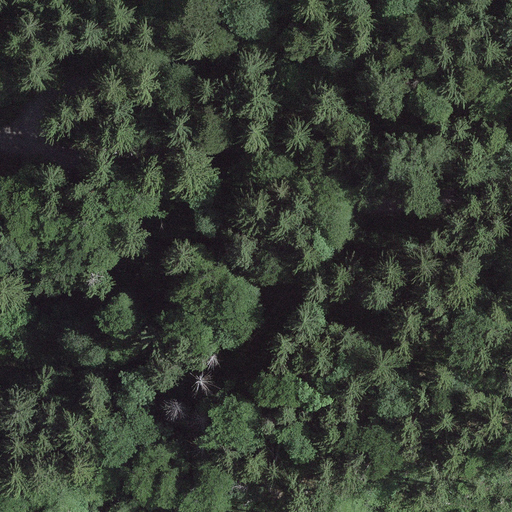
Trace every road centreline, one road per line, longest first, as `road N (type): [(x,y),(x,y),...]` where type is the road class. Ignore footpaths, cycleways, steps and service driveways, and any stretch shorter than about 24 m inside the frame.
road 1 (track): [(511,165),(403,205),(227,153),(105,157),(52,134)]
road 2 (track): [(52,134),(56,115),(72,104),(265,24),(296,0)]
